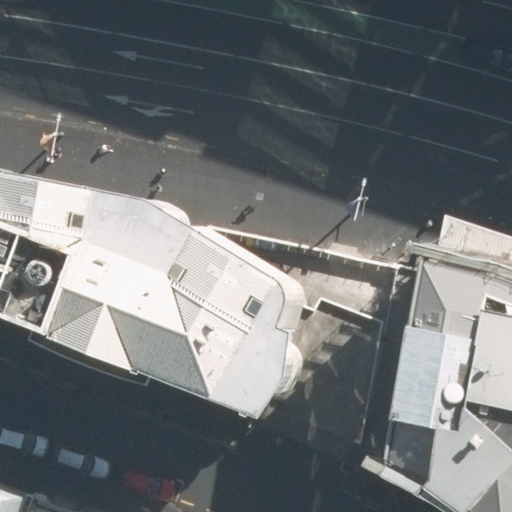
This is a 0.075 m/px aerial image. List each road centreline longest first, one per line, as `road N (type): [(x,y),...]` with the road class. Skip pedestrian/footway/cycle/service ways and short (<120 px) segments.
road 1 (residential): [(0,371),(370,511)]
road 2 (secondary): [(151,0),(511,77)]
